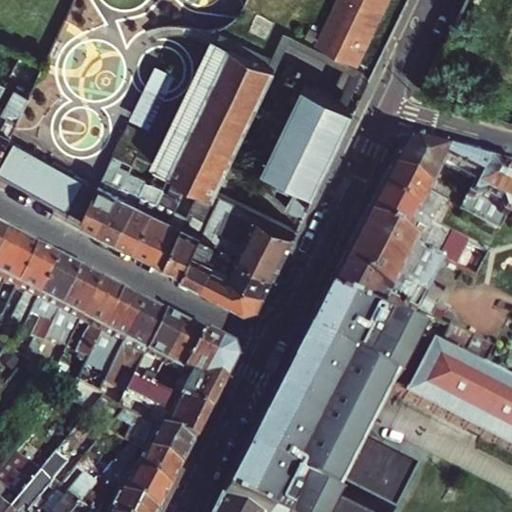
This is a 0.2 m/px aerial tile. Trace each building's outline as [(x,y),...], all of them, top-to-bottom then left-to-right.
[(247,0),(247,3),(242,10),(238,14),(233,18),(228,21),(221,24),(214,25),(195,25),(203,27),(207,28),(221,35),(235,42),(275,61),(288,33),(374,74),(378,65),(324,39),(328,29),(336,32),(340,24),(333,20),(337,11),(325,5),(315,28),(261,2),(260,0),(247,0)] [(260,0),(261,2),(315,28),(325,5),(337,11),(333,20),(340,24),(336,32),(328,29),(324,39),(378,65),(393,34),(409,0),(260,0)] [(195,25),(191,50),(212,54),(221,35),(207,28),(203,27),(195,25)] [(235,42),(221,35),(212,54),(158,163),(159,163),(173,169),(235,42)] [(275,61),(235,42),(173,169),(190,177),(203,184),(217,191),(280,64),(275,61)] [(177,67),(158,58),(131,121),(150,129),(177,67)] [(0,94),(9,78),(0,74),(0,94)] [(304,216),(358,106),(307,82),(266,166),(299,182),(286,207),(304,216)] [(0,159),(18,122),(33,92),(19,85),(7,108),(0,104),(0,159)] [(1,173),(66,206),(81,174),(16,144),(1,173)] [(399,149),(387,172),(427,193),(442,164),(475,180),(484,163),(413,144),(399,149)] [(158,163),(139,153),(133,164),(154,173),(159,163),(158,163)] [(112,162),(85,223),(100,230),(120,191),(112,187),(122,167),(112,162)] [(154,173),(155,174),(167,180),(173,169),(159,163),(154,173)] [(480,220),(506,169),(484,163),(475,180),(465,199),(469,202),(475,212),(473,216),(480,220)] [(190,177),(173,169),(167,180),(166,183),(178,189),(176,193),(181,196),(190,177)] [(500,218),(505,220),(511,208),(511,205),(511,170),(506,169),(480,220),(487,223),(489,220),(500,218)] [(387,172),(375,196),(429,224),(441,200),(427,193),(387,172)] [(100,230),(119,239),(144,185),(148,187),(151,181),(137,175),(127,194),(120,191),(100,230)] [(144,185),(119,239),(135,247),(154,208),(147,204),(156,184),(151,181),(148,187),(144,185)] [(254,192),(263,196),(266,192),(263,185),(259,182),(254,192)] [(185,272),(203,234),(222,193),(217,191),(203,184),(187,216),(189,217),(167,263),(185,272)] [(162,212),(154,208),(135,247),(154,256),(175,210),(181,196),(176,193),(172,192),(162,212)] [(259,211),(222,193),(203,234),(217,241),(224,245),(240,252),(259,211)] [(429,224),(375,196),(363,219),(424,250),(430,239),(443,246),(453,251),(459,240),(429,224)] [(189,217),(187,216),(175,210),(154,256),(167,263),(189,217)] [(297,230),(259,211),(240,252),(277,271),(297,230)] [(424,250),(363,219),(344,257),(424,294),(442,260),(437,257),(424,250)] [(2,234),(0,239),(0,286),(2,282),(13,288),(32,250),(2,234)] [(215,265),(216,261),(209,258),(217,241),(203,234),(185,272),(184,274),(205,285),(215,265)] [(437,257),(443,246),(430,239),(424,250),(437,257)] [(277,271),(240,252),(224,245),(219,256),(224,259),(224,260),(234,265),(230,271),(268,291),(277,271)] [(54,261),(32,250),(13,288),(24,294),(11,321),(16,323),(19,317),(25,320),(28,313),(54,261)] [(327,292),(368,308),(381,282),(390,287),(389,289),(390,291),(417,308),(424,294),(344,257),(327,292)] [(75,272),(54,261),(28,313),(38,319),(29,336),(41,342),(56,310),(75,272)] [(215,265),(205,285),(248,308),(262,303),(268,291),(230,271),(227,278),(217,273),(220,268),(215,265)] [(96,284),(75,272),(56,310),(67,316),(62,321),(53,341),(65,347),(77,322),(96,284)] [(0,286),(0,318),(20,329),(22,326),(16,323),(11,321),(0,315),(13,288),(2,282),(0,286)] [(117,295),(96,284),(77,322),(88,327),(84,333),(74,351),(80,354),(78,359),(84,363),(99,333),(117,295)] [(373,407),(388,377),(395,381),(418,329),(368,308),(327,292),(323,290),(220,499),(247,511),(366,511),(330,494),(335,484),(357,439),(373,407)] [(113,358),(138,306),(117,295),(99,333),(109,339),(94,368),(106,374),(113,358)] [(131,379),(141,356),(160,318),(138,306),(113,358),(122,363),(112,384),(103,379),(95,396),(100,399),(117,408),(123,394),(127,386),(131,379)] [(20,329),(0,318),(0,346),(4,349),(9,352),(20,329)] [(160,318),(141,356),(150,361),(138,383),(148,388),(179,328),(160,318)] [(438,343),(483,366),(493,348),(448,324),(438,343)] [(198,338),(179,328),(148,388),(167,397),(170,391),(163,388),(171,372),(178,376),(198,338)] [(109,339),(99,333),(84,363),(94,368),(109,339)] [(226,352),(198,338),(178,376),(189,382),(178,403),(205,417),(231,366),(226,352)] [(428,338),(398,395),(432,413),(465,430),(471,432),(478,436),(511,453),(511,381),(483,366),(438,343),(428,338)] [(141,356),(131,379),(137,382),(138,383),(150,361),(141,356)] [(103,379),(106,374),(94,368),(82,390),(95,396),(103,379)] [(170,391),(171,390),(178,376),(171,372),(163,388),(170,391)] [(178,376),(171,390),(176,393),(172,400),(178,403),(189,382),(178,376)] [(131,379),(127,386),(133,389),(137,382),(131,379)] [(190,447),(205,417),(178,403),(172,400),(167,397),(148,388),(138,383),(137,382),(133,389),(127,386),(123,394),(155,409),(167,422),(162,432),(190,447)] [(72,385),(58,402),(85,417),(100,399),(95,396),(82,390),(72,385)] [(155,409),(123,394),(117,408),(122,411),(133,417),(139,420),(162,432),(167,422),(155,409)] [(133,417),(122,411),(116,419),(128,425),(133,417)] [(0,423),(0,444),(15,427),(5,418),(0,423)] [(190,447),(162,432),(139,420),(130,437),(125,435),(122,440),(127,443),(137,448),(141,450),(178,469),(190,447)] [(105,432),(122,440),(125,435),(109,427),(105,432)] [(357,439),(335,484),(389,511),(411,465),(357,439)] [(166,493),(178,469),(141,450),(135,463),(130,460),(137,448),(127,443),(110,463),(129,473),(166,493)] [(0,511),(4,511),(40,469),(54,453),(45,450),(39,456),(36,453),(16,476),(12,472),(0,485),(0,511)] [(40,469),(52,479),(65,463),(54,453),(40,469)] [(24,511),(52,479),(40,469),(4,511),(24,511)] [(68,511),(70,511),(77,502),(86,491),(93,483),(94,482),(82,472),(64,493),(62,498),(50,511),(38,511),(36,511),(68,511)] [(115,495),(146,511),(156,511),(166,493),(129,473),(122,487),(118,485),(115,479),(103,472),(94,482),(93,483),(115,495)] [(94,511),(146,511),(115,495),(107,509),(102,506),(103,503),(101,499),(86,491),(77,502),(89,509),(94,511)] [(38,511),(50,511),(62,498),(54,492),(38,511)] [(247,511),(220,499),(213,511),(247,511)]
